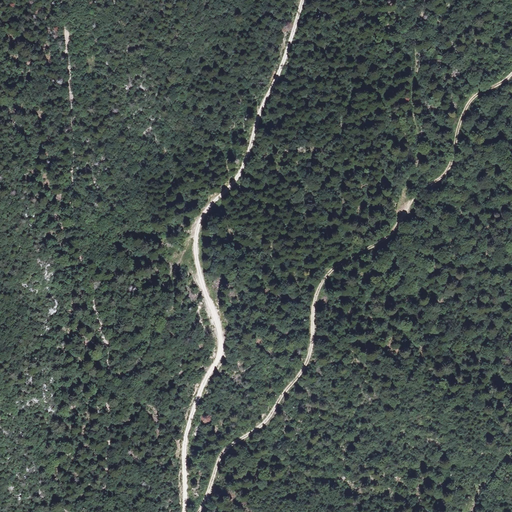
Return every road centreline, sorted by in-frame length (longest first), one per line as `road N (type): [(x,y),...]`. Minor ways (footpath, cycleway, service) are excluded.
road 1 (track): [(199,511),(226,448),(262,423),(303,367),(323,280),(399,223),(449,166),(471,98),(511,73)]
road 2 (track): [(303,0),(244,168),(210,207),(198,238),(223,351),(193,413),(183,511)]
road 3 (track): [(98,511),(109,433),(102,399),(107,352),(70,200),(61,0)]
road 4 (track): [(406,214),(405,185),(419,156),(411,98),(423,0)]
